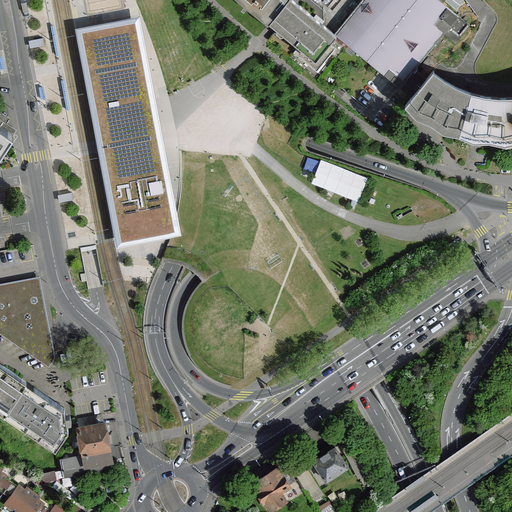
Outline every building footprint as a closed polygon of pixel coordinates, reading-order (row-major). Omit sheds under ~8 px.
[(288,0),(242,0),(270,23),(288,0)] [(335,34),(294,0),(288,0),(270,23),(277,29),(277,33),(281,36),(285,35),(298,47),(316,62),(331,44),(337,36),(335,34)] [(362,0),(347,19),(335,34),(337,36),(380,71),(395,83),(401,87),(416,70),(444,34),(456,43),(471,25),(439,0),(362,0)] [(81,29),(79,29),(85,62),(97,126),(100,147),(118,234),(119,241),(176,230),(174,222),(158,136),(144,52),(137,19),(81,29)] [(316,62),(298,47),(294,53),(317,72),(336,48),(331,44),(316,62)] [(422,74),(416,70),(401,87),(407,92),(413,97),(427,79),(422,74)] [(460,131),(472,93),(449,83),(433,72),(427,79),(413,97),(408,103),(429,117),(446,126),(460,131)] [(511,137),(511,97),(492,97),(472,93),(460,131),(487,137),(511,137)] [(0,120),(7,126),(11,120),(0,112),(0,120)] [(0,152),(13,134),(0,125),(0,152)] [(323,157),(313,181),(360,200),(369,176),(323,157)] [(55,358),(41,283),(33,278),(0,284),(0,332),(49,366),(55,358)] [(27,381),(0,363),(0,409),(5,413),(27,381)] [(65,407),(27,381),(5,413),(33,432),(56,448),(69,429),(65,407)] [(80,428),(104,423),(103,414),(78,419),(80,428)] [(109,450),(104,423),(80,428),(84,452),(85,455),(86,454),(88,465),(111,461),(109,450)] [(336,447),(314,460),(327,480),(348,466),(336,447)] [(85,455),(84,452),(82,453),(82,455),(61,459),(63,469),(88,465),(86,454),(85,455)] [(327,500),(301,458),(290,466),(316,507),(327,500)] [(112,468),(111,461),(88,465),(63,469),(64,477),(112,468)] [(285,463),(278,468),(288,485),(296,480),(285,463)] [(0,472),(2,469),(0,467),(0,488),(4,492),(12,482),(0,472)] [(278,468),(256,482),(271,508),(285,499),(280,491),(288,485),(278,468)] [(12,482),(4,492),(11,497),(6,503),(18,511),(33,492),(27,487),(24,491),(12,482)] [(33,492),(18,511),(37,511),(39,510),(43,504),(37,500),(39,497),(33,492)] [(58,500),(49,511),(65,511),(69,508),(58,500)] [(329,500),(327,500),(316,507),(319,511),(338,511),(339,511),(335,505),(333,507),(329,500)]
